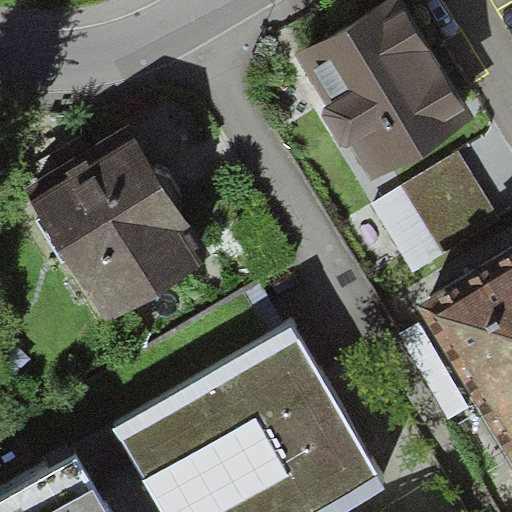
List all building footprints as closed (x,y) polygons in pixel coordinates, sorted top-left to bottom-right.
[(403,0),(362,0),(288,44),(318,95),(302,104),(326,143),(342,133),(364,172),(469,111),(403,0)] [(25,191),(104,323),(212,259),(132,126),(25,191)] [(483,160),(421,197),(445,236),(507,199),(483,160)] [(511,254),(416,309),(511,477),(511,254)] [(304,511),(374,472),(287,322),(74,444),(113,511),(304,511)] [(113,511),(74,444),(0,484),(0,511),(113,511)]
